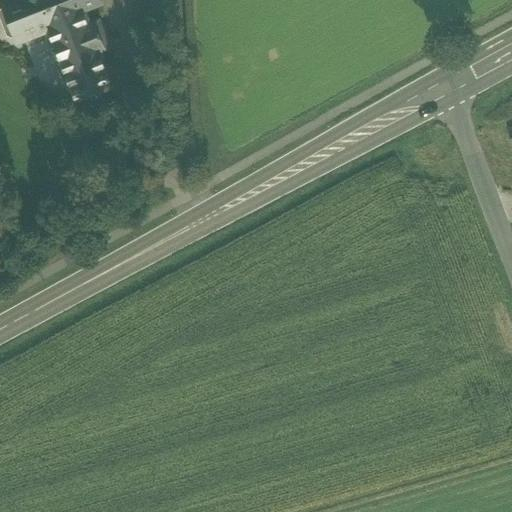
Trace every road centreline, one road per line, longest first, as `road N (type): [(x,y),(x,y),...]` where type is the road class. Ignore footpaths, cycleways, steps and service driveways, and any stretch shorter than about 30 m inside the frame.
road 1 (tertiary): [(444,90),(0,330)]
road 2 (track): [(318,511),(511,460)]
road 3 (residential): [(511,268),(444,90)]
